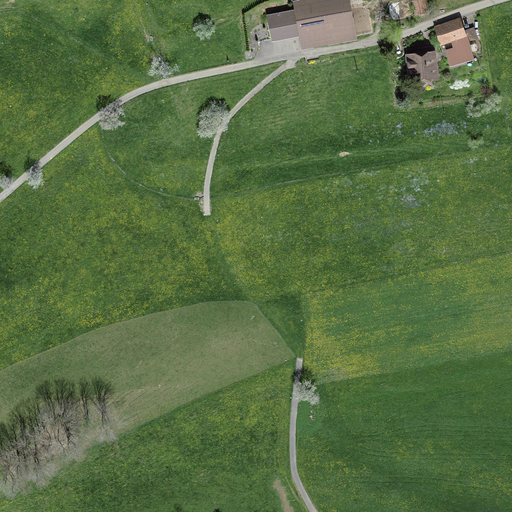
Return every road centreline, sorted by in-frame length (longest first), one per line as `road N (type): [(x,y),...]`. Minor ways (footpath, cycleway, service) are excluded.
road 1 (unclassified): [(504,0),(378,38),(145,88),(102,112),(0,198)]
road 2 (track): [(295,57),(224,122),(207,180),(207,215)]
road 3 (track): [(311,511),(294,469),(301,358)]
